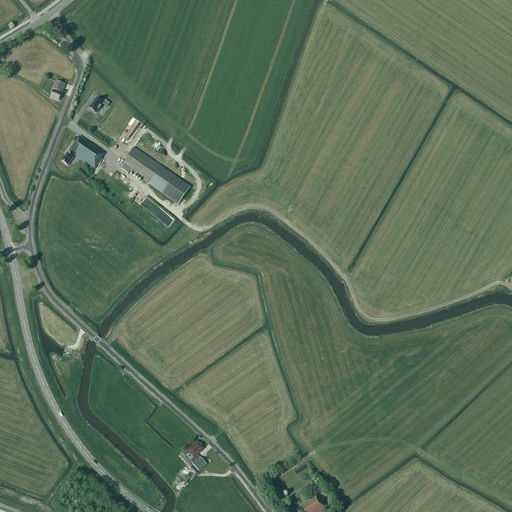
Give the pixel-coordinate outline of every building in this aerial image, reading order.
[(55,89),(54,91),(54,92),(53,92),(51,98),(59,101),(61,95),(60,94),(60,92),(62,92),(65,85),(56,81),(53,89),(55,89)] [(110,104),(104,99),(102,102),(96,99),(89,109),(96,113),(98,110),(99,111),(101,107),(102,104),(107,107),(110,104)] [(95,169),(102,158),(101,158),(104,154),(79,137),(69,151),(71,152),(69,155),(67,153),(62,161),(67,165),(68,166),(72,160),(75,155),(95,169)] [(122,166),(123,166),(121,169),(128,174),(130,171),(178,205),(190,187),(134,148),(122,166)] [(194,445),(191,447),(187,450),(194,457),(190,460),(193,463),(192,464),(199,472),(207,465),(204,462),(197,454),(204,449),(199,444),(196,447),(194,445)] [(297,511),(321,511),(327,508),(319,498),(318,498),(315,495),(296,509),(297,511)]
